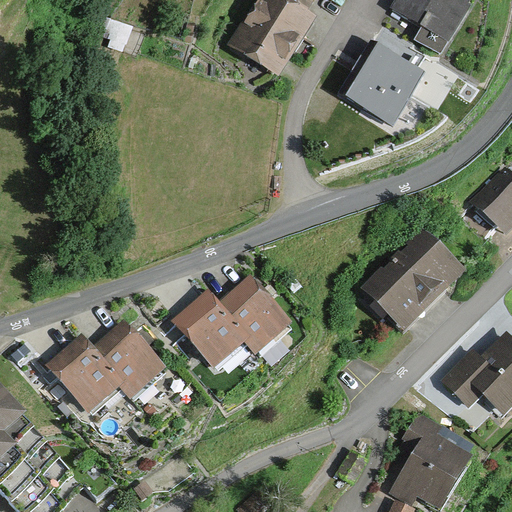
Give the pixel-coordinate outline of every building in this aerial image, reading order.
[(260,0),(232,46),(279,75),(312,20),(303,14),(312,0),(311,0),(260,0)] [(472,0),(400,0),(394,10),(425,28),(417,41),(440,54),(472,0)] [(422,76),(378,50),(349,99),(392,125),(422,76)] [(472,91),(452,80),(438,105),(457,116),(472,91)] [(511,181),(506,176),(475,205),(504,235),(511,227),(511,181)] [(424,238),(368,291),(404,329),(460,276),(424,238)] [(250,283),(220,310),(246,340),(259,355),(290,329),(250,283)] [(214,367),(246,340),(220,310),(208,297),(177,324),(214,367)] [(124,329),(94,354),(122,386),(133,398),(162,373),(124,329)] [(90,413),(122,386),(94,354),(83,341),(51,368),(90,413)] [(481,353),(452,385),(480,411),(497,394),(511,408),(511,342),(492,364),(481,353)] [(0,380),(0,479),(28,511),(62,511),(91,487),(0,380)] [(451,430),(421,416),(406,447),(422,454),(403,495),(439,511),(454,511),(480,458),(446,442),(451,430)] [(369,462),(356,455),(345,475),(358,482),(369,462)] [(278,511),(280,510),(264,491),(243,508),(246,511),(278,511)] [(395,501),(392,511),(416,511),(418,507),(395,501)]
